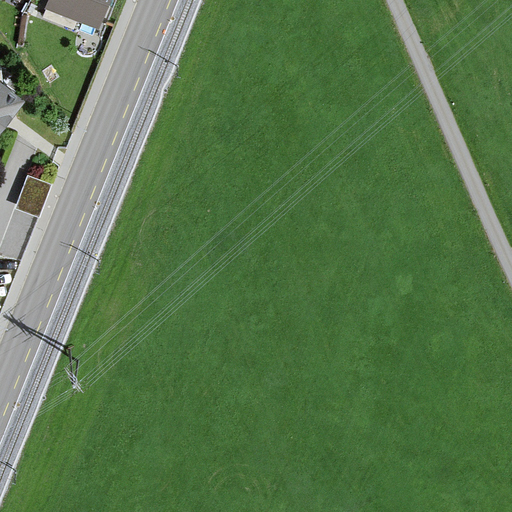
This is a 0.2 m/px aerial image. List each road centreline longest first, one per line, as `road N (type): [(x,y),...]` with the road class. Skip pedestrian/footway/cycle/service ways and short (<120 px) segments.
road 1 (secondary): [(0,389),(157,0)]
road 2 (unclassified): [(511,267),(395,0)]
